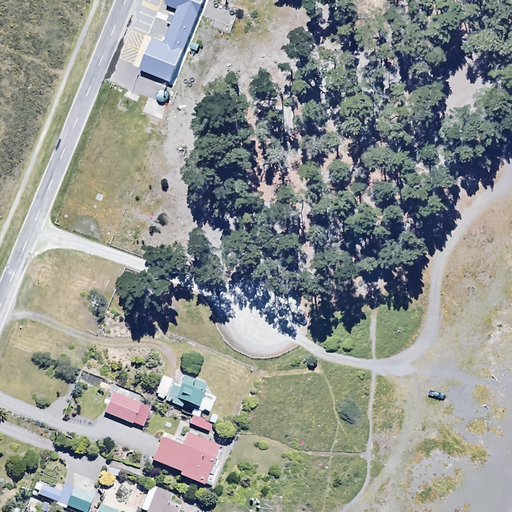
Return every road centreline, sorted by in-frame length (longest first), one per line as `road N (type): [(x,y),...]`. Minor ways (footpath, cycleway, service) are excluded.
road 1 (tertiary): [(130,0),(0,315)]
road 2 (unknown): [(36,227),(166,274),(226,307)]
